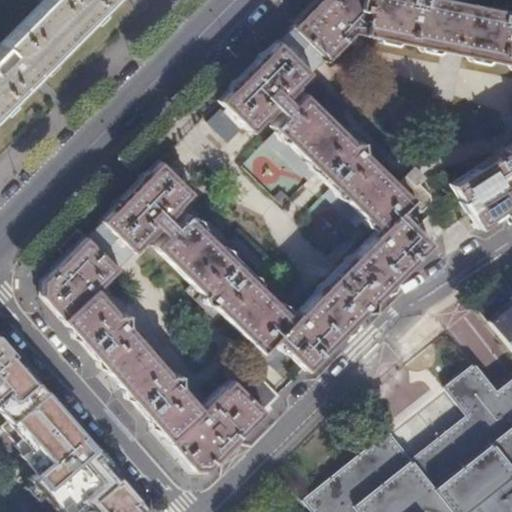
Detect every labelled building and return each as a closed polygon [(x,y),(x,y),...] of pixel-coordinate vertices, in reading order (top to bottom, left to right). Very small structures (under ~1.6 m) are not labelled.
[(0,106),(27,79),(68,38),(105,0),(43,0),(0,44),(0,106)] [(230,258),(231,257),(200,226),(177,204),(191,191),(183,183),(182,168),(167,168),(159,160),(100,219),(101,219),(100,219),(84,236),(76,229),(59,247),(66,254),(39,281),(40,294),(104,367),(105,368),(108,372),(117,382),(119,385),(121,386),(190,466),(205,466),(262,409),(230,377),(221,385),(220,384),(199,405),(154,354),(152,351),(142,341),(140,337),(95,287),(116,267),(115,266),(131,250),(132,250),(146,236),(147,236),(154,229),(160,236),(152,244),(192,283),(186,289),(211,315),(218,308),(259,348),(257,351),(266,360),(280,345),(303,367),(361,309),(369,308),(371,299),(428,241),(429,240),(415,227),(415,228),(398,211),(409,200),(422,211),(428,205),(431,202),(431,198),(430,195),(418,181),(416,184),(406,175),(404,177),(397,184),(363,150),(361,140),(352,140),(303,92),(292,103),(286,97),(296,86),(296,85),(309,71),(310,68),(320,58),(323,56),(326,60),(354,31),(375,36),(378,41),(395,44),(398,41),(417,44),(421,49),(436,53),(440,49),(443,49),(447,50),(461,53),(464,54),(466,54),(466,55),(469,59),(484,63),(489,60),(489,59),(508,62),(508,64),(510,68),(511,68),(511,10),(475,3),(471,2),(463,0),(461,0),(316,0),(291,25),(292,26),(278,40),(277,40),(219,100),(226,108),(224,110),(239,125),(242,122),(250,131),(263,118),(286,140),(317,170),(318,168),(333,183),(332,184),(351,203),(370,221),(377,228),(291,316),(259,284),(246,271),(245,273),(230,258)] [(511,142),(450,183),(478,226),(511,204),(511,142)] [(415,227),(429,240),(428,241),(429,242),(437,234),(443,228),(430,216),(428,214),(415,227)] [(511,285),(503,293),(507,298),(511,293),(511,285)] [(509,301),(486,320),(511,351),(511,293),(507,298),(509,301)] [(56,510),(54,511),(150,511),(0,339),(0,411),(7,420),(1,425),(38,467),(27,477),(56,510)] [(387,432),(302,501),(310,511),(511,511),(511,376),(494,391),(471,363),(442,386),(465,414),(479,432),(424,478),(410,460),(387,432)]
